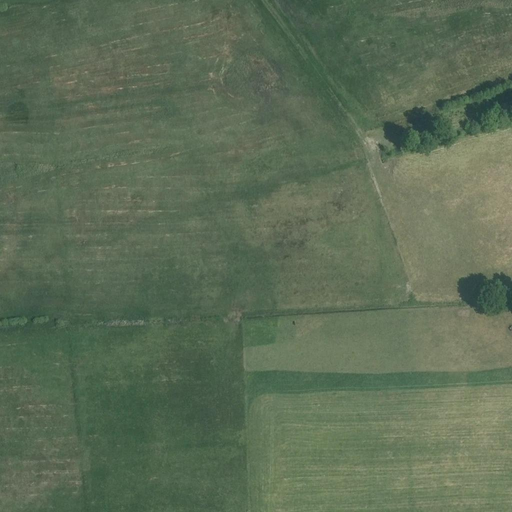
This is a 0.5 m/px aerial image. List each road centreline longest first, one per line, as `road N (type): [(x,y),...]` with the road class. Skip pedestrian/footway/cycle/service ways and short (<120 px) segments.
road 1 (track): [(374,148),(267,0)]
road 2 (track): [(511,106),(374,148)]
